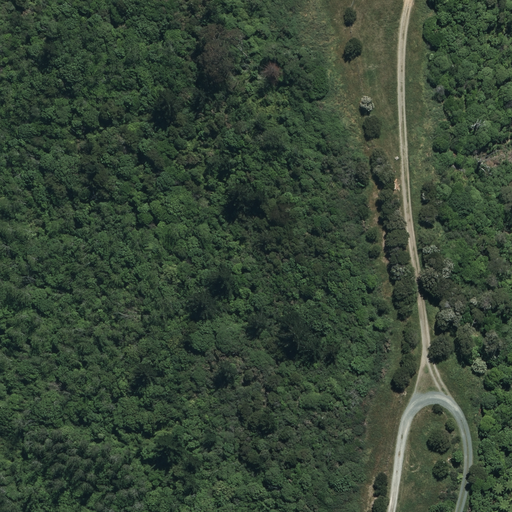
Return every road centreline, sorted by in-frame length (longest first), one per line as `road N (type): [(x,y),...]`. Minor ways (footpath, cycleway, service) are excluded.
road 1 (track): [(381,511),(408,351),(349,54),(382,0)]
road 2 (track): [(434,392),(412,103),(416,0)]
